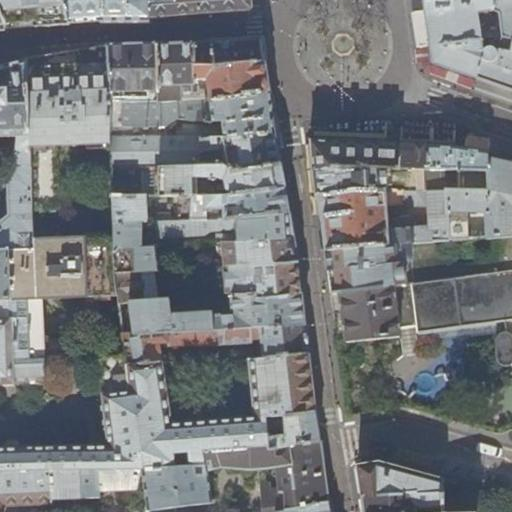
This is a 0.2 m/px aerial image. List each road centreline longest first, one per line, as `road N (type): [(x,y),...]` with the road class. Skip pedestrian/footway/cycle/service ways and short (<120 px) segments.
road 1 (residential): [(280,25),(0,46)]
road 2 (residential): [(280,25),(286,82),(317,103),(361,105),(395,80)]
road 3 (residential): [(511,120),(395,80)]
